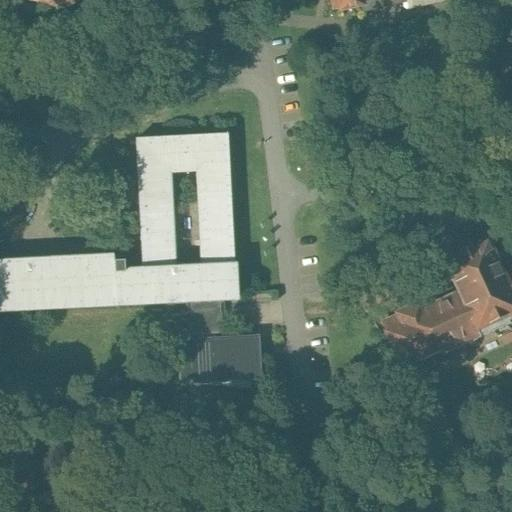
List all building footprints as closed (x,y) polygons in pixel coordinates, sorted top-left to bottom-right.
[(30,0),(30,3),(60,10),(61,6),(71,8),(72,0),(30,0)] [(330,0),(334,15),(341,13),(342,15),(362,10),(363,15),(403,5),(402,0),(330,0)] [(223,300),(238,300),(237,266),(233,266),(227,136),(135,141),(142,271),(134,271),(124,272),(114,272),(113,263),(112,257),(0,263),(0,311),(186,302),(188,342),(179,343),(182,384),(195,383),(195,385),(254,390),(253,380),(262,379),(260,338),(225,340),(223,300)] [(511,271),(503,276),(489,246),(473,253),(469,245),(459,250),(462,257),(444,265),(458,296),(423,311),(421,306),(400,315),(401,318),(385,326),(404,368),(421,361),(421,362),(478,336),(479,338),(497,329),(495,324),(511,315),(511,271)] [(133,256),(123,257),(123,262),(124,262),(124,272),(134,271),(133,256)] [(123,262),(113,263),(114,272),(124,272),(124,262),(123,262)]
